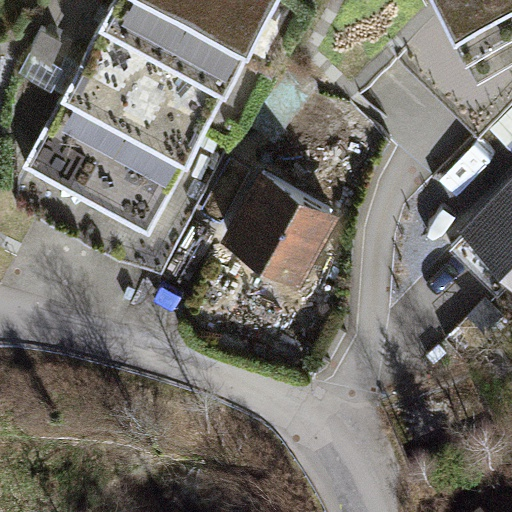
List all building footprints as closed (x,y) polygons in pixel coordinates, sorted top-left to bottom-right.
[(281,0),(113,0),(24,163),(150,232),(281,0)] [(511,49),(511,0),(429,0),(468,73),(511,49)] [(292,64),(253,125),(274,141),(321,85),(292,64)] [(264,163),(227,231),(302,271),(339,204),(264,163)] [(511,169),(442,240),(496,294),(506,284),(511,289),(511,169)] [(511,304),(505,297),(487,315),(506,334),(511,327),(511,304)]
